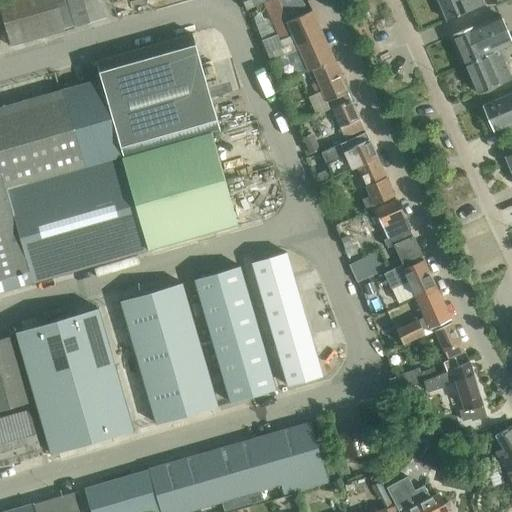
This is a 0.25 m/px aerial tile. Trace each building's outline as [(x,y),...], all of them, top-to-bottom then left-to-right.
[(0,0),(0,7),(11,46),(65,31),(56,0),(0,0)] [(68,0),(76,28),(104,20),(98,0),(68,0)] [(308,72),(312,71),(334,60),(313,11),(288,22),(278,0),(270,0),(269,1),(263,3),(280,41),(284,39),(287,45),(294,41),(308,72)] [(313,11),(307,0),(278,0),(288,22),(313,11)] [(484,5),(481,0),(437,0),(446,21),(484,5)] [(453,35),(466,65),(511,46),(511,40),(500,15),(486,21),(453,35)] [(101,79),(123,155),(124,157),(212,132),(220,129),(193,34),(96,62),(101,79)] [(280,41),(264,47),(270,61),(272,59),(276,58),(273,51),(287,45),(284,39),(280,41)] [(511,46),(466,65),(478,94),(511,79),(505,63),(511,60),(511,46)] [(330,101),(333,107),(352,99),(334,60),(312,71),(317,82),(313,84),(317,93),(321,91),(326,102),(330,101)] [(101,79),(0,107),(0,167),(6,188),(122,155),(123,155),(101,79)] [(511,93),(483,105),(494,132),(511,124),(511,93)] [(352,99),(333,107),(332,109),(345,138),(365,128),(352,99)] [(238,223),(212,132),(124,157),(123,155),(122,155),(149,248),(238,223)] [(346,155),(352,170),(356,169),(378,159),(367,132),(322,153),(326,163),(346,155)] [(313,134),(303,138),(309,153),(319,149),(313,134)] [(122,155),(6,188),(33,281),(149,248),(122,155)] [(368,213),(375,209),(397,199),(378,159),(356,169),(352,170),(353,171),(357,169),(370,197),(362,200),(368,213)] [(0,290),(33,281),(6,188),(0,167),(0,290)] [(397,199),(375,209),(388,238),(384,240),(388,247),(396,243),(405,262),(421,254),(413,236),(401,241),(398,233),(410,228),(397,199)] [(349,234),(341,237),(346,247),(353,244),(349,234)] [(311,250),(296,254),(301,274),(317,270),(311,250)] [(351,262),(348,264),(355,280),(385,267),(378,251),(351,262)] [(288,252),(252,262),(288,385),(324,375),(288,252)] [(396,259),(386,263),(389,271),(400,267),(396,259)] [(408,281),(416,299),(437,289),(424,260),(404,269),(403,265),(400,267),(389,271),(384,273),(391,289),(408,281)] [(242,265),(196,279),(232,402),(250,396),(274,389),(278,388),(242,265)] [(372,281),(364,284),(368,294),(376,291),(372,281)] [(180,284),(121,300),(156,424),(215,407),(180,284)] [(437,289),(416,299),(424,317),(418,320),(396,330),(403,344),(425,334),(424,332),(430,329),(451,320),(437,289)] [(98,307),(16,331),(51,453),(134,430),(98,307)] [(341,355),(328,319),(312,325),(326,361),(341,355)] [(436,331),(447,358),(464,351),(452,324),(436,331)] [(13,333),(0,336),(0,411),(33,402),(13,333)] [(420,383),(422,390),(455,380),(464,409),(459,411),(463,421),(472,418),(472,421),(486,417),(469,362),(458,367),(455,359),(444,363),(447,371),(436,376),(437,378),(420,383)] [(401,390),(420,383),(415,370),(396,377),(401,390)] [(0,466),(42,454),(30,410),(0,418),(0,466)] [(311,424),(267,436),(281,485),(282,485),(285,495),(328,483),(327,479),(339,475),(322,418),(310,421),(311,424)] [(336,435),(342,459),(366,453),(360,429),(336,435)] [(495,451),(509,475),(511,473),(511,429),(496,438),(500,445),(497,447),(498,449),(495,451)] [(267,436),(235,445),(249,495),(260,491),(262,497),(268,495),(266,490),(281,485),(267,436)] [(428,441),(421,456),(431,461),(438,446),(428,441)] [(235,445),(207,453),(221,503),(223,511),(231,511),(252,506),(249,495),(235,445)] [(207,453),(178,462),(192,511),(204,507),(210,505),(221,503),(207,453)] [(178,462),(148,470),(160,511),(192,511),(178,462)] [(348,465),(339,467),(341,476),(351,473),(348,465)] [(148,470),(108,482),(116,511),(159,511),(160,511),(148,470)] [(386,487),(398,511),(447,511),(438,494),(431,498),(424,485),(415,489),(407,475),(386,487)] [(459,475),(455,487),(470,491),(473,478),(459,475)] [(116,511),(108,482),(84,489),(90,511),(116,511)] [(381,482),(371,486),(377,499),(386,494),(381,482)] [(7,511),(79,511),(74,493),(7,511)]
